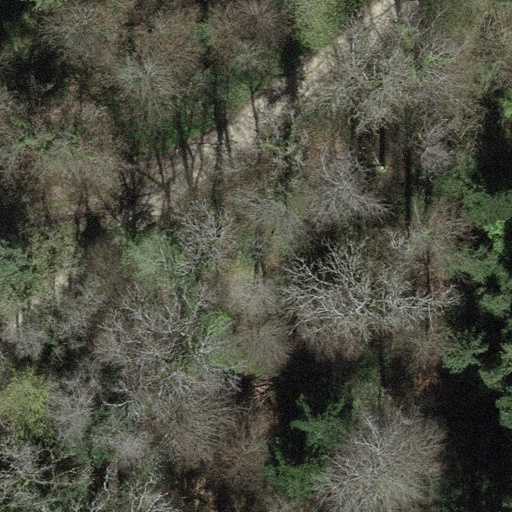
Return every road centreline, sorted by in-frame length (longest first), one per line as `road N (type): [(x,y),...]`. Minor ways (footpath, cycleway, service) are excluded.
road 1 (track): [(245,128),(107,241),(0,359)]
road 2 (track): [(0,211),(245,128)]
road 3 (track): [(402,0),(245,128)]
